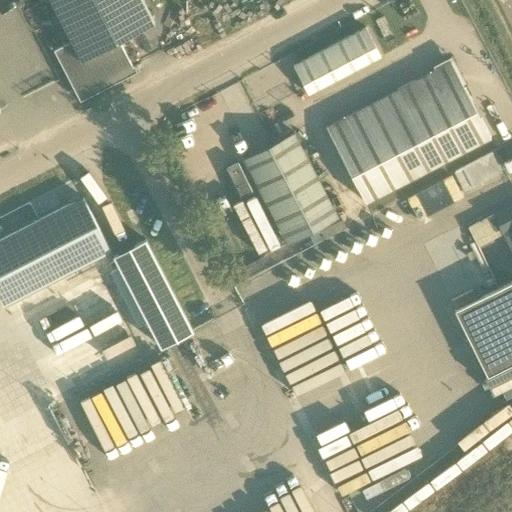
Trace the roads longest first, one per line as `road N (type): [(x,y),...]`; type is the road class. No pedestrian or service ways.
road 1 (unclassified): [(128,112),(345,0)]
road 2 (unclassified): [(128,112),(228,314)]
road 3 (unclassified): [(0,178),(128,112)]
